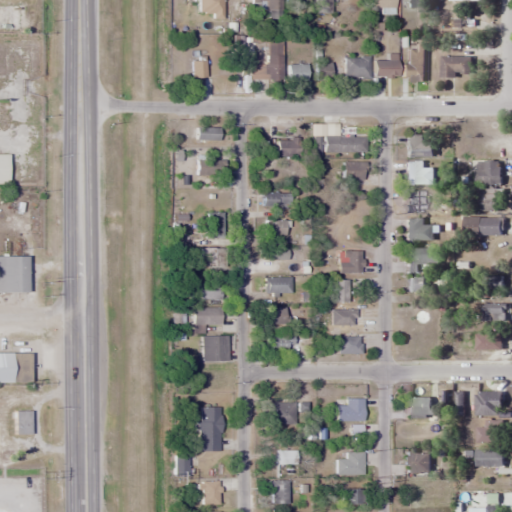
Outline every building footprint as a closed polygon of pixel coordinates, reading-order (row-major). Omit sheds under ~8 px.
[(258,0),(259,13),(280,13),(279,0),(258,0)] [(330,0),(314,0),(315,12),(330,12),(330,0)] [(393,8),(392,0),(372,0),(372,8),(393,8)] [(406,0),(406,7),(422,8),(422,0),(406,0)] [(281,40),(264,40),(264,81),(281,81),(281,40)] [(424,77),(424,49),(404,49),(404,77),(424,77)] [(367,57),(343,57),(343,77),(367,77),(367,57)] [(471,77),(471,57),(440,57),(440,77),(471,77)] [(190,77),(204,77),(204,61),(190,61),(190,77)] [(314,80),(329,80),(329,62),(314,62),(314,80)] [(305,64),(287,64),(287,81),(305,81),(305,64)] [(218,127),(194,127),(194,140),(218,140),(218,127)] [(431,134),(406,134),(406,157),(431,157),(431,134)] [(363,152),(363,136),(321,136),(321,152),(363,152)] [(275,139),(275,156),(297,156),(297,139),(275,139)] [(195,176),(222,176),(222,160),(195,160),(195,176)] [(475,184),(500,184),(500,162),(475,162),(475,184)] [(363,163),(341,163),(341,180),(363,180),(363,163)] [(423,163),(406,163),(406,185),(433,185),(433,168),(423,168),(423,163)] [(478,213),(498,213),(498,191),(478,191),(478,213)] [(289,192),(259,192),(259,206),(289,206),(289,192)] [(204,237),(220,237),(220,212),(204,212),(204,237)] [(502,219),(463,218),(462,237),(502,238),(502,219)] [(406,242),(434,242),(434,225),(423,225),(423,219),(406,219),(406,242)] [(284,236),(284,220),(264,220),(264,236),(284,236)] [(199,263),(223,263),(223,248),(199,248),(199,263)] [(263,258),(286,259),(287,249),(263,248),(263,258)] [(437,265),(437,249),(405,249),(405,274),(418,274),(418,265),(437,265)] [(361,274),(361,251),(336,251),(336,274),(361,274)] [(25,256),(0,256),(0,293),(25,293),(25,256)] [(502,276),(483,276),(483,296),(502,296),(502,276)] [(262,294),(290,294),(290,278),(262,278),(262,294)] [(424,278),(409,278),(409,294),(424,294),(424,278)] [(347,303),(347,280),(330,280),(330,303),(347,303)] [(220,283),(190,283),(190,299),(220,299),(220,283)] [(506,304),(481,304),(481,322),(506,322),(506,304)] [(265,324),(285,324),(285,307),(265,307),(265,324)] [(219,325),(219,308),(191,308),(191,325),(219,325)] [(360,326),(360,310),(329,310),(329,326),(360,326)] [(502,335),(475,335),(475,351),(502,351),(502,335)] [(199,360),(226,360),(226,336),(199,336),(199,360)] [(291,350),(291,336),(266,336),(266,350),(291,350)] [(336,355),(360,355),(360,337),(336,337),(336,355)] [(0,381),(28,381),(27,352),(0,352),(0,381)] [(475,391),(475,415),(501,415),(501,391),(475,391)] [(361,397),(344,397),(344,405),(334,405),(334,420),(361,420),(361,397)] [(407,414),(431,414),(431,397),(407,397),(407,414)] [(294,401),(268,401),(268,424),(294,424),(294,401)] [(196,406),(196,450),(218,450),(218,406),(196,406)] [(484,427),(476,427),(476,443),(501,443),(501,420),(484,420),(484,427)] [(360,438),(361,425),(350,424),(348,437),(360,438)] [(503,466),(503,449),(475,449),(475,466),(503,466)] [(361,474),(361,451),(344,451),(344,458),(335,458),(335,474),(361,474)] [(404,473),(429,473),(429,453),(404,453),(404,473)] [(186,475),(186,454),(173,454),(173,476),(186,475)] [(286,502),(286,477),(267,477),(267,502),(286,502)] [(217,503),(217,479),(198,479),(198,503),(217,503)] [(362,489),(342,487),(340,501),(360,503),(362,489)]
